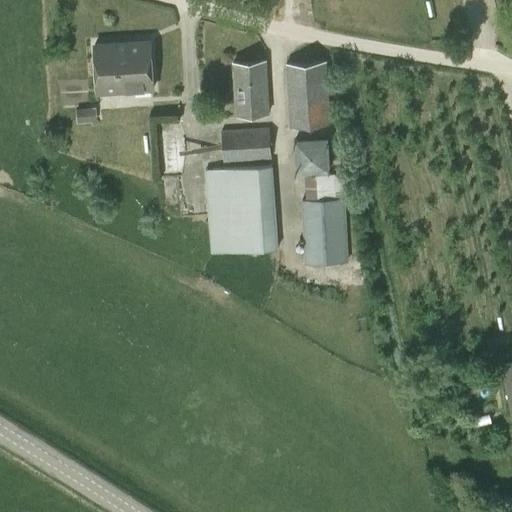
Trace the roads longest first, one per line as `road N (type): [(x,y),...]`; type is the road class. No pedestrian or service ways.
road 1 (unclassified): [(178,0),(284,31),(511,69)]
road 2 (tertiary): [(125,511),(0,432)]
